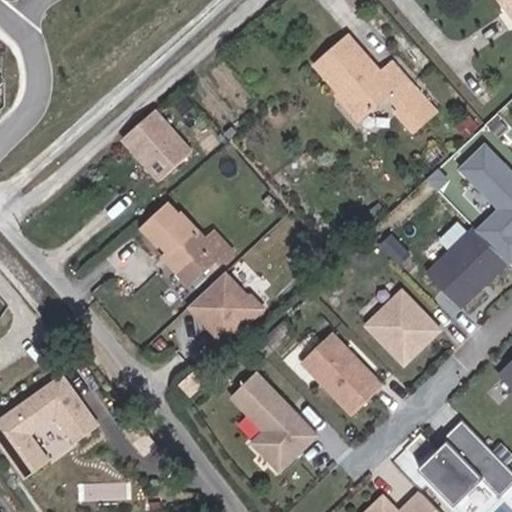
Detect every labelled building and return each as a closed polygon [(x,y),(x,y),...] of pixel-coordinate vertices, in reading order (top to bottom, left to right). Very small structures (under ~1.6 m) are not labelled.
[(390,74),(358,38),(324,67),(370,119),(393,99),(416,125),(438,106),(401,64),(390,74)] [(195,151),(156,108),(117,143),(156,185),(195,151)] [(511,176),(484,148),(461,171),(502,213),(492,223),(490,221),(477,233),(508,264),(511,260),(511,176)] [(173,222),(170,225),(157,211),(130,235),(147,254),(149,252),(161,265),(156,270),(178,292),(201,270),(208,276),(222,262),(205,242),(197,249),(173,222)] [(486,285),(508,264),(472,229),(425,274),(461,310),(481,290),(479,287),(483,282),(486,285)] [(217,282),(180,315),(213,351),(250,318),(217,282)] [(439,331),(401,292),(365,327),(403,366),(439,331)] [(301,363),(352,415),(381,386),(330,334),(301,363)] [(511,361),(498,375),(511,389),(511,361)] [(250,442),(278,471),(315,435),(296,415),(293,418),(285,410),(288,407),(255,373),(230,397),(262,430),(250,442)] [(0,421),(0,447),(23,480),(46,464),(27,437),(53,418),(72,445),(95,429),(59,379),(0,421)] [(499,499),(511,486),(511,473),(461,421),(442,440),(448,446),(440,454),(437,452),(417,471),(453,509),(482,481),(499,499)] [(154,447),(135,423),(122,433),(141,457),(154,447)] [(396,511),(383,498),(368,511),(437,511),(420,494),(408,505),(411,509),(407,511),(396,511)]
